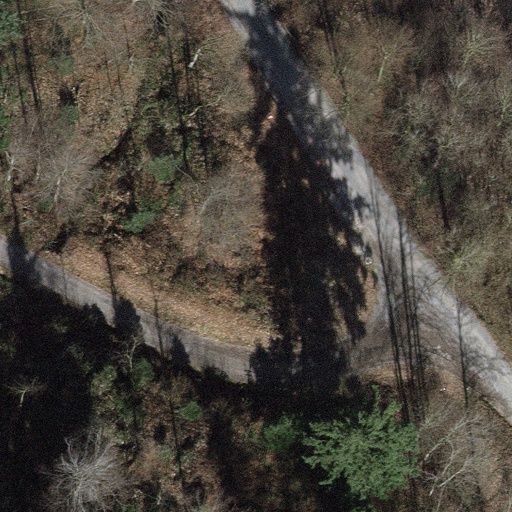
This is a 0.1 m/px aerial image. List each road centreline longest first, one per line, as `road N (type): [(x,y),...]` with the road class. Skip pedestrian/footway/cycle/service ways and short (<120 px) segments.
road 1 (track): [(224,0),(432,306),(511,405)]
road 2 (track): [(432,306),(330,371),(227,364),(0,252)]
